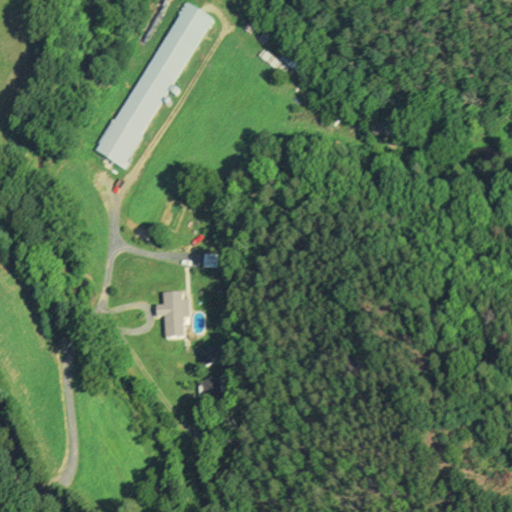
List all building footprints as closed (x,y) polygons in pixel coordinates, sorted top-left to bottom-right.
[(184,0),(182,0),(93,143),(123,169),(219,27),(184,0)] [(406,136),(406,121),(372,121),(372,136),(406,136)] [(183,293),(165,293),(165,338),(185,338),(185,319),(190,319),(190,301),(183,301),(183,293)] [(226,367),(226,350),(202,350),(202,367),(226,367)] [(231,383),(200,382),(200,401),(231,402),(231,383)]
